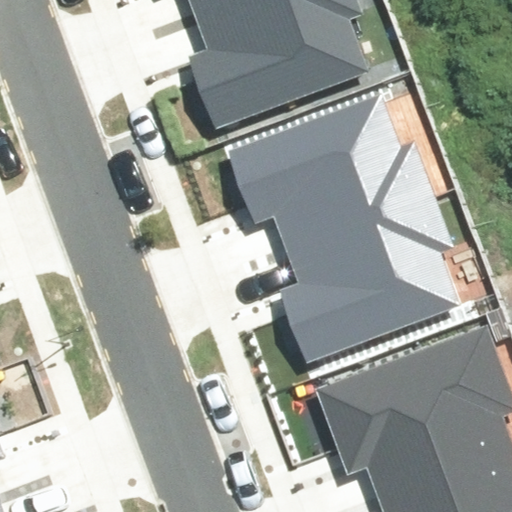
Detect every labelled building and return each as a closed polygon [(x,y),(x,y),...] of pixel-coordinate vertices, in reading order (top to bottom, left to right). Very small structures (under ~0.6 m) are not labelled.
[(218,40),(200,47),(226,118),(374,65),(357,15),(373,9),(369,0),(229,0),(207,8),(218,40)] [(203,0),(207,8),(229,0),(203,0)] [(240,147),(266,218),(285,211),(296,243),(443,190),(423,136),(407,142),(389,93),(240,147)] [(308,275),(289,282),(315,353),(464,300),(446,250),(463,244),(443,190),(296,243),(308,275)] [(325,382),(356,467),(374,461),(385,490),(511,444),(511,412),(509,405),(511,403),(511,355),(499,320),(325,382)] [(0,490),(7,488),(0,471),(0,452),(8,449),(0,428),(0,490)] [(392,511),(511,511),(511,444),(385,490),(392,511)] [(0,490),(0,511),(18,511),(7,488),(0,490)]
